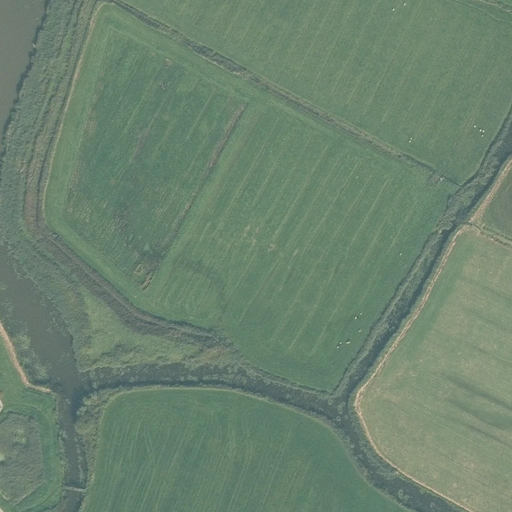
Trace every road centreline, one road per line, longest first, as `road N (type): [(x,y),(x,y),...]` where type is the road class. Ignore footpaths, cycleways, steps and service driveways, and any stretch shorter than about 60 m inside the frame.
road 1 (track): [(81,0),(25,169),(28,237),(124,332),(203,351),(221,347)]
road 2 (track): [(26,511),(54,488),(47,418),(25,400),(0,403)]
